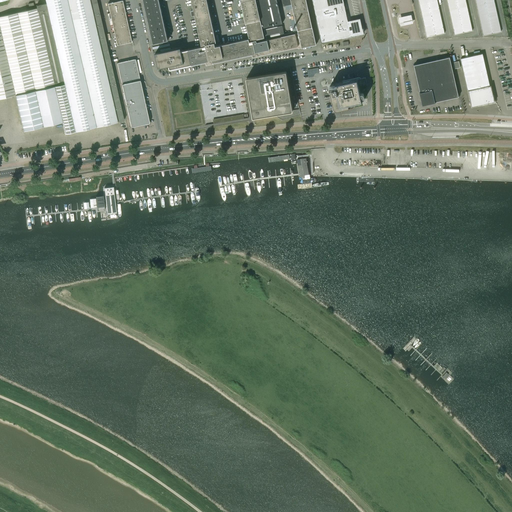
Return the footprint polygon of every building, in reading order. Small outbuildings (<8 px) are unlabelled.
[(45,0),(46,3),(53,35),(74,131),(96,126),(117,122),(124,120),(117,91),(96,0),(45,0)] [(122,0),(108,4),(117,45),(131,42),(122,0)] [(160,3),(158,0),(143,0),(153,43),(168,40),(160,3)] [(201,45),(202,47),(180,51),(179,48),(155,53),(158,68),(169,66),(170,70),(209,61),(209,60),(212,59),(212,63),(255,53),(255,52),(258,52),(259,55),(284,49),(301,45),(301,48),(316,45),(312,27),(306,0),(290,0),(292,4),(293,9),(290,10),(292,20),(295,20),(298,33),(295,34),(295,32),(284,34),(283,26),(265,29),(267,40),(265,40),(264,38),(262,28),(282,24),(276,0),(240,0),(245,19),(249,39),(248,39),(218,46),(215,46),(214,42),(216,42),(206,0),(191,0),(193,9),(194,10),(191,10),(192,14),(192,15),(193,15),(195,15),(195,16),(201,45)] [(343,0),(312,0),(322,43),(363,33),(360,18),(348,21),(343,0)] [(64,134),(74,131),(53,35),(46,3),(36,6),(36,8),(17,12),(0,16),(0,98),(15,95),(23,131),(62,122),(64,134)] [(413,23),(411,14),(399,17),(400,26),(413,23)] [(472,107),(494,102),(492,91),(491,86),(490,86),(482,54),(461,59),(472,107)] [(450,57),(427,62),(426,63),(431,86),(455,80),(450,57)] [(135,59),(117,63),(131,127),(149,123),(135,59)] [(456,84),(455,80),(431,86),(426,63),(427,62),(414,65),(423,105),(459,97),(456,84)] [(253,117),(257,117),(293,111),(286,72),(246,78),(253,117)] [(329,93),(333,107),(333,109),(333,110),(334,110),(334,111),(335,111),(336,112),(337,112),(349,109),(352,109),(353,108),(354,108),(354,107),(355,106),(355,105),(355,104),(355,103),(361,101),(361,100),(365,99),(364,94),(363,94),(363,93),(362,93),(361,93),(360,94),(357,80),(336,84),(335,85),(336,85),(330,87),(329,87),(329,88),(330,93),(329,93)] [(306,158),(297,160),(299,177),(308,175),(306,158)] [(113,187),(104,188),(107,214),(116,213),(113,187)]
